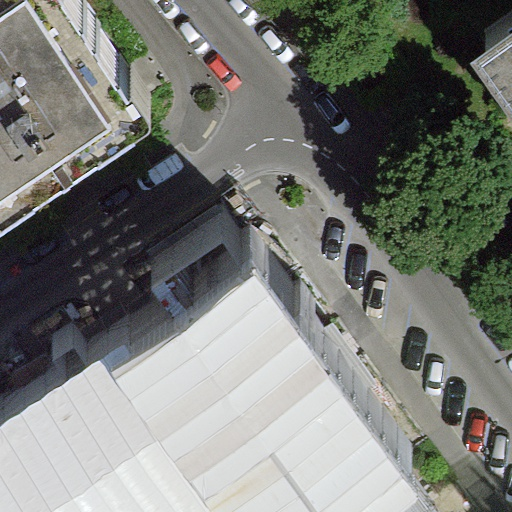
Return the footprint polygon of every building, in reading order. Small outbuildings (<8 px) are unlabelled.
[(0,0),(0,197),(148,97),(151,84),(94,0),(0,0)] [(511,13),(487,31),(511,65),(511,13)] [(250,246),(141,320),(218,435),(274,511),(325,511),(404,455),(250,246)] [(141,320),(0,413),(0,511),(101,511),(129,493),(218,435),(141,320)] [(445,511),(404,455),(325,511),(445,511)] [(141,511),(129,493),(101,511),(141,511)]
